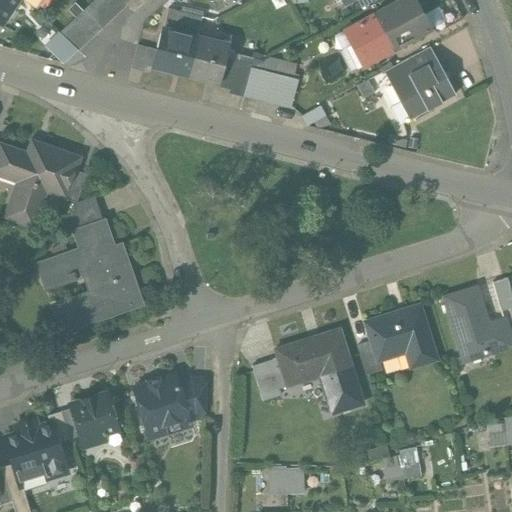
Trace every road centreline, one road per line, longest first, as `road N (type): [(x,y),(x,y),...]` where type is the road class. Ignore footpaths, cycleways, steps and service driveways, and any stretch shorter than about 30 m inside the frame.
road 1 (residential): [(510,197),(496,221),(469,238),(216,327),(0,390)]
road 2 (residential): [(510,197),(0,62)]
